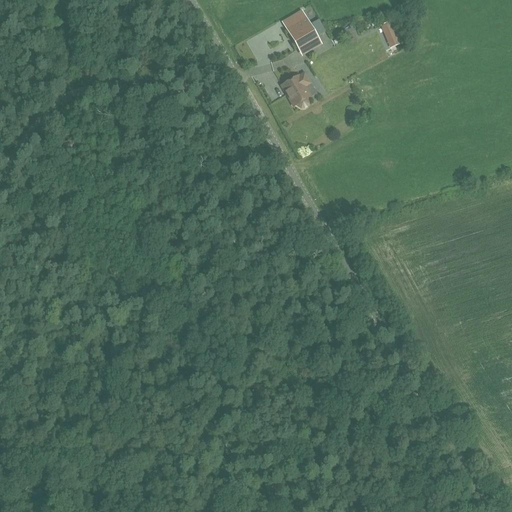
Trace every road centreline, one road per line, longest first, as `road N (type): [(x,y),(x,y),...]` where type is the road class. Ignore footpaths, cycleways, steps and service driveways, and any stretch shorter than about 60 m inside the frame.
road 1 (unclassified): [(487,511),(233,71)]
road 2 (unclassified): [(0,175),(71,98),(202,83),(233,71)]
